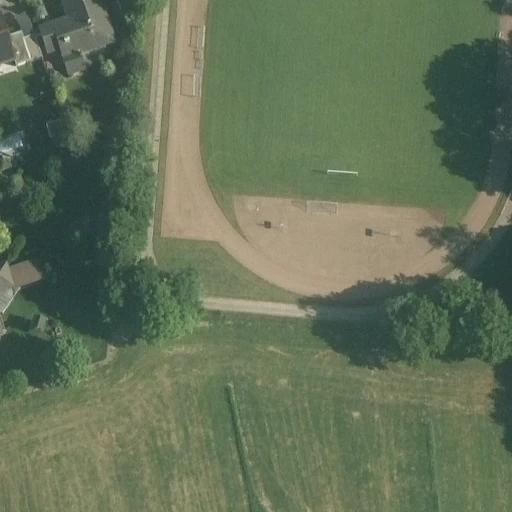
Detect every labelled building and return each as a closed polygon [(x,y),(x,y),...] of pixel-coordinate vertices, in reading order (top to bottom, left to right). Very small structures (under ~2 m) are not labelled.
[(97,0),(61,0),(70,23),(39,33),(47,55),(59,51),(68,77),(84,71),(79,57),(114,44),(107,22),(105,23),(97,0)] [(132,0),(116,0),(122,18),(131,17),(132,0)] [(0,33),(0,67),(11,64),(0,33)] [(42,60),(34,36),(19,42),(27,65),(42,60)] [(5,270),(0,271),(0,294),(12,291),(5,270)]
